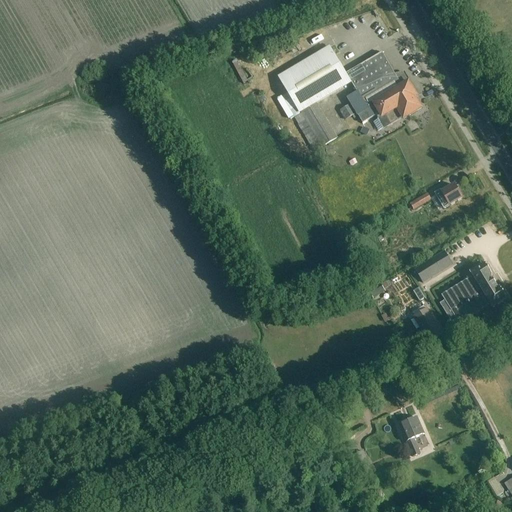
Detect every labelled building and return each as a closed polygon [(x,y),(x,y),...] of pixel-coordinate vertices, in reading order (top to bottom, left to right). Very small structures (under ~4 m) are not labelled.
[(366,21),(372,16),(368,12),(362,17),(366,21)] [(329,47),(279,78),(288,94),(300,114),(294,118),(295,118),(315,153),(337,139),(316,104),(351,83),(357,93),(347,98),(363,124),(381,113),(383,117),(378,120),(383,129),(404,117),(405,118),(422,108),(414,95),(416,93),(410,83),(402,87),(395,75),(382,54),(347,74),(346,75),(330,48),(329,47)] [(258,61),(251,70),(258,75),(264,66),(258,61)] [(429,98),(435,94),(433,89),(426,92),(429,98)] [(278,99),(291,120),(294,118),(282,98),(282,97),(278,99)] [(345,121),(356,115),(350,105),(340,111),(345,121)] [(326,147),(326,155),(335,155),(334,146),(326,147)] [(321,158),(326,155),(323,149),(318,152),(321,158)] [(435,194),(440,202),(439,202),(444,209),(462,198),(454,185),(442,192),(441,190),(435,194)] [(414,210),(431,200),(428,194),(410,205),(414,210)] [(423,284),(453,266),(444,252),(415,270),(423,284)] [(455,328),(460,325),(490,306),(492,309),(507,300),(500,289),(498,290),(494,283),(490,277),(493,276),(485,264),(470,273),(473,277),(442,296),(445,301),(440,304),(455,328)] [(381,286),(370,292),(373,297),(384,290),(381,286)] [(419,303),(421,301),(424,299),(419,289),(413,293),(419,303)] [(419,303),(409,308),(415,317),(413,318),(429,343),(430,342),(443,335),(427,309),(426,310),(421,301),(419,303)] [(399,426),(410,451),(413,457),(421,454),(415,439),(425,434),(418,418),(399,426)] [(348,459),(354,471),(357,478),(361,476),(367,473),(373,470),(363,451),(352,457),(349,459),(348,459)] [(494,479),(488,483),(497,497),(503,493),(494,479)]
